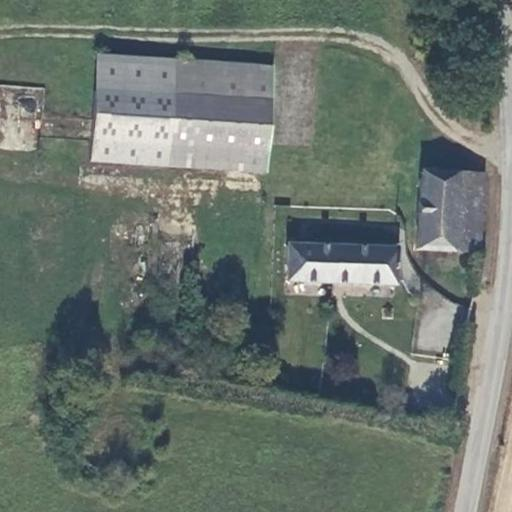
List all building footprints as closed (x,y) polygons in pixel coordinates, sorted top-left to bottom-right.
[(91,90),(263,101),(266,62),(94,51),(91,90)] [(388,70),(266,62),(263,101),(262,120),(260,149),(383,157),(388,70)] [(197,166),(218,168),(222,118),(262,120),(263,101),(91,90),(87,159),(197,166)] [(476,175),(415,171),(416,159),(383,157),(260,149),(262,120),(222,118),(218,168),(216,206),(195,204),(193,239),(253,243),(257,188),(414,198),(411,256),(471,260),(476,175)] [(197,166),(195,204),(216,206),(218,168),(197,166)] [(66,210),(0,209),(0,322),(64,324),(66,210)] [(251,274),(253,243),(193,239),(191,271),(251,274)] [(289,241),(288,278),(393,282),(395,246),(289,241)] [(154,343),(124,342),(123,371),(153,372),(154,343)]
